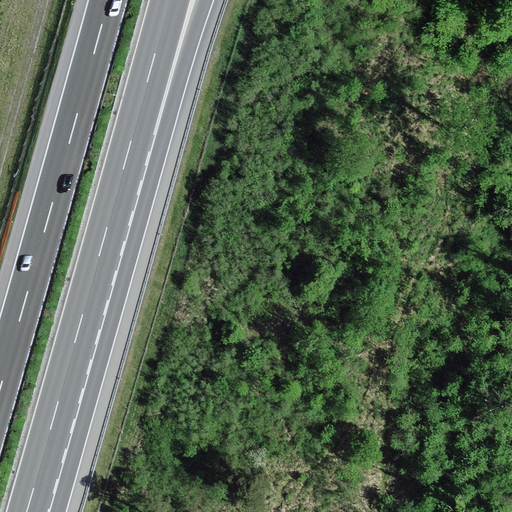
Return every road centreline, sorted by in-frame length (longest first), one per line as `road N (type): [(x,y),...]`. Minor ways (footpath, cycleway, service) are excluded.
road 1 (motorway): [(108,0),(0,389)]
road 2 (motorway): [(30,511),(110,220)]
road 3 (motorway): [(110,220),(159,147),(204,0)]
road 4 (motorway): [(110,220),(167,0)]
road 5 (track): [(0,164),(44,0)]
